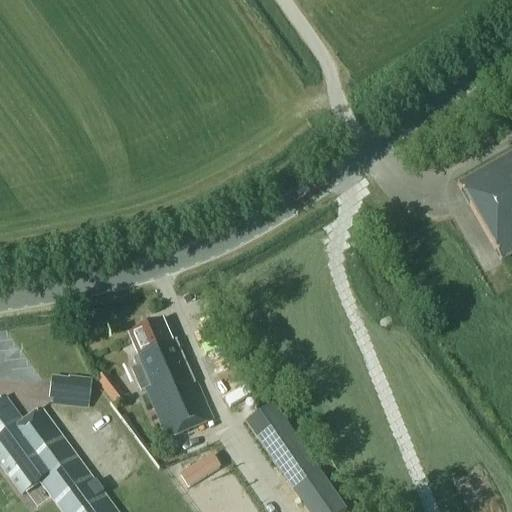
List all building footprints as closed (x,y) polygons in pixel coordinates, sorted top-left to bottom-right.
[(511,154),(457,186),(501,263),(511,256),(511,154)] [(162,323),(128,337),(138,358),(132,361),(161,428),(168,443),(213,423),(207,408),(188,364),(186,365),(175,342),(171,344),(162,323)] [(69,388),(52,386),(50,402),(86,406),(89,383),(69,380),(69,388)] [(116,385),(105,393),(115,406),(125,398),(116,385)] [(4,397),(0,399),(0,467),(22,497),(39,485),(58,511),(116,511),(41,408),(23,422),(21,419),(4,397)] [(245,423),(306,511),(345,511),(272,405),(245,423)]
